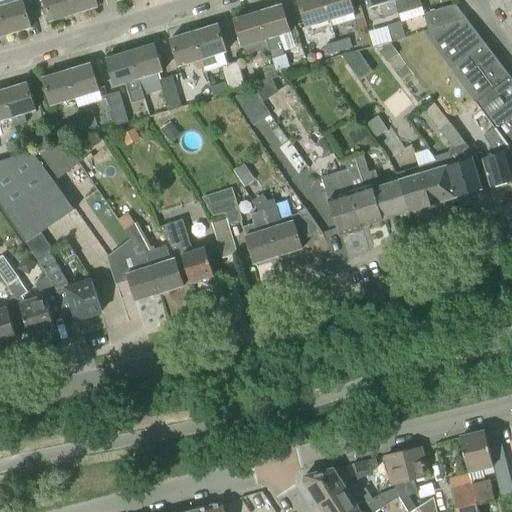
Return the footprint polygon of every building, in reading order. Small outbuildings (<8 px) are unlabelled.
[(21,0),(0,6),(0,9),(8,34),(32,27),(23,0),(21,0)] [(74,14),(70,0),(43,0),(50,21),(74,14)] [(70,0),(74,14),(99,6),(96,0),(70,0)] [(298,0),(306,27),(330,20),(324,0),(298,0)] [(324,0),(330,20),(355,13),(350,0),(324,0)] [(394,0),(367,0),(370,8),(381,4),(384,16),(398,12),(394,0)] [(394,0),(398,12),(398,14),(423,6),(422,4),(421,0),(394,0)] [(269,47),(272,58),(276,70),(289,66),(286,54),(285,55),(279,36),(291,32),(283,4),(258,12),(269,47)] [(430,29),(466,18),(457,5),(426,15),(430,29)] [(269,47),(258,12),(235,19),(243,47),(245,54),(269,47)] [(511,77),(466,18),(430,29),(424,31),(450,66),(495,129),(507,146),(511,161),(511,77)] [(405,38),(401,22),(389,25),(394,41),(405,38)] [(195,31),(203,59),(205,66),(217,63),(215,55),(227,51),(219,24),(195,31)] [(203,59),(195,31),(171,39),(179,66),(203,59)] [(338,43),(341,53),(354,49),(351,39),(338,43)] [(130,51),(145,101),(163,96),(167,110),(182,106),(173,75),(158,80),(156,73),(163,71),(155,43),(130,51)] [(341,53),(338,43),(325,48),(328,57),(341,53)] [(392,43),(380,51),(388,61),(399,53),(392,43)] [(145,101),(130,51),(107,58),(115,86),(127,82),(134,104),(145,101)] [(358,52),(342,57),(354,76),(368,66),(358,52)] [(246,86),(239,62),(222,68),(229,91),(246,86)] [(66,70),(75,98),(100,90),(92,63),(66,70)] [(75,98),(66,70),(43,77),(52,105),(75,98)] [(264,73),(266,80),(278,76),(276,70),(264,73)] [(283,75),(278,76),(266,80),(253,84),(253,85),(262,102),(289,84),(283,75)] [(3,90),(12,117),(14,125),(27,121),(25,113),(36,110),(28,82),(3,90)] [(262,102),(253,85),(235,96),(254,124),(269,114),(262,102)] [(0,121),(12,117),(3,90),(0,90),(0,121)] [(119,91),(107,95),(117,126),(128,122),(119,91)] [(473,161),(478,160),(477,157),(466,142),(442,110),(441,111),(434,102),(424,109),(452,147),(449,152),(434,156),(437,160),(443,168),(448,166),(457,197),(482,189),(473,161)] [(388,129),(378,115),(366,123),(376,137),(388,129)] [(82,120),(85,130),(98,127),(95,117),(82,120)] [(85,130),(82,120),(73,123),(76,133),(85,130)] [(179,135),(170,122),(160,129),(169,142),(179,135)] [(135,127),(121,134),(127,146),(141,139),(135,127)] [(511,161),(507,146),(495,129),(485,137),(497,154),(483,158),(493,187),(511,181),(511,161)] [(18,140),(21,150),(34,146),(31,136),(18,140)] [(21,150),(18,140),(6,143),(9,153),(21,150)] [(79,163),(64,141),(33,151),(54,181),(79,163)] [(0,201),(28,242),(38,235),(74,209),(32,151),(0,160),(0,201)] [(373,186),(384,220),(411,211),(401,180),(380,187),(375,170),(369,172),(364,156),(356,159),(365,188),(373,186)] [(335,174),(343,196),(351,194),(362,226),(384,220),(373,186),(365,188),(356,159),(344,162),(347,170),(335,174)] [(420,166),(422,174),(432,204),(457,197),(448,166),(443,168),(437,160),(420,166)] [(255,180),(244,163),(234,169),(246,186),(255,180)] [(343,196),(335,174),(323,178),(341,235),(363,228),(362,226),(351,194),(343,196)] [(401,180),(411,211),(432,204),(422,174),(401,180)] [(229,221),(230,223),(242,219),(232,187),(203,197),(214,215),(226,211),(229,221)] [(261,211),(268,221),(279,256),(303,248),(301,239),(323,233),(306,207),(295,214),(293,215),(295,222),(283,225),(281,217),(274,199),(268,201),(263,193),(254,199),(261,211)] [(268,221),(261,211),(253,214),(256,225),(244,228),(255,263),(279,256),(268,221)] [(183,219),(159,227),(174,250),(180,248),(192,282),(215,275),(206,248),(193,251),(183,219)] [(138,254),(147,251),(149,250),(135,222),(124,228),(131,238),(133,237),(134,238),(140,246),(136,248),(138,254)] [(353,257),(372,250),(365,230),(346,236),(353,257)] [(160,293),(152,266),(147,251),(138,254),(136,248),(140,246),(134,238),(133,237),(131,238),(121,246),(126,252),(128,257),(133,255),(138,270),(128,273),(136,301),(160,293)] [(152,266),(160,293),(185,286),(176,258),(171,260),(166,245),(149,250),(147,251),(152,266)] [(69,283),(50,250),(38,258),(56,288),(69,283)] [(23,257),(18,268),(29,274),(35,263),(23,257)] [(20,304),(28,326),(30,334),(55,327),(45,296),(26,302),(22,296),(28,293),(19,279),(9,265),(0,270),(0,273),(13,293),(20,303),(20,304)] [(93,281),(68,288),(78,319),(103,311),(93,281)] [(20,304),(20,303),(8,307),(0,309),(0,343),(18,338),(16,330),(28,326),(20,304)] [(471,483),(476,505),(494,500),(489,478),(485,479),(483,468),(493,465),(485,431),(460,437),(470,480),(471,483)] [(393,488),(399,497),(407,511),(412,511),(417,509),(412,498),(417,495),(413,478),(428,474),(421,446),(385,454),(393,488)] [(376,457),(353,462),(357,478),(378,465),(376,457)] [(319,504),(347,486),(333,467),(305,476),(304,482),(319,504)] [(477,511),(476,505),(471,483),(452,488),(457,511),(477,511)] [(347,486),(319,504),(323,511),(350,511),(380,493),(376,488),(370,492),(366,486),(352,495),(347,486)] [(375,511),(399,497),(393,488),(380,493),(350,511),(375,511)] [(437,511),(434,499),(420,508),(422,511),(437,511)] [(200,511),(224,511),(222,503),(200,509),(200,511)]
